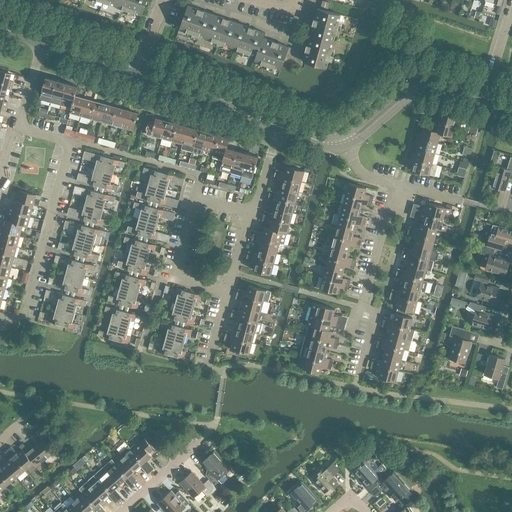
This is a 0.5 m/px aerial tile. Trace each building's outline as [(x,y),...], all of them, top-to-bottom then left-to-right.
[(101,0),(142,15),(147,0),(101,0)] [(322,1),(322,2),(321,7),(328,9),(330,3),(322,1)] [(265,33),(188,5),(180,28),(256,55),(254,60),(281,69),(289,47),(264,38),(265,33)] [(340,15),(317,8),(303,61),(326,68),(340,15)] [(0,70),(0,82),(11,85),(13,81),(8,80),(10,73),(0,70)] [(23,84),(24,76),(17,75),(16,83),(23,84)] [(50,103),(57,80),(46,77),(40,100),(50,103)] [(61,106),(67,83),(57,80),(50,103),(61,106)] [(10,90),(11,85),(0,82),(0,93),(4,95),(6,88),(10,90)] [(78,86),(67,83),(61,106),(71,108),(72,103),(73,104),(75,96),(78,86)] [(85,99),(75,96),(73,104),(72,103),(71,108),(70,113),(81,116),(85,99)] [(91,119),(96,102),(85,99),(81,116),(91,119)] [(101,122),(106,105),(96,102),(91,119),(101,122)] [(112,125),(117,107),(106,105),(101,122),(112,125)] [(122,128),(127,110),(117,107),(112,125),(122,128)] [(138,113),(127,110),(122,128),(133,131),(138,113)] [(464,116),(458,115),(441,110),(439,116),(435,115),(434,120),(455,125),(461,127),(464,116)] [(149,120),(145,134),(162,138),(166,121),(156,118),(155,122),(149,120)] [(452,136),(455,125),(434,120),(433,124),(436,125),(435,130),(435,131),(440,133),(452,136)] [(172,141),(177,124),(166,121),(162,138),(172,141)] [(182,144),(187,127),(177,124),(172,141),(182,144)] [(192,152),(198,130),(187,127),(182,144),(181,149),(192,152)] [(438,143),(440,133),(435,131),(435,130),(423,127),(422,134),(418,133),(417,137),(438,143)] [(203,150),(208,133),(198,130),(192,152),(202,155),(203,150)] [(214,153),(219,136),(208,133),(203,150),(214,153)] [(226,148),(227,148),(229,139),(219,136),(214,153),(212,158),(223,161),(226,148)] [(435,153),(438,143),(417,137),(415,142),(419,143),(417,149),(435,153)] [(231,173),(237,151),(227,148),(226,148),(223,161),(220,170),(231,173)] [(432,164),(435,153),(417,149),(416,154),(412,153),(411,158),(432,164)] [(494,150),(491,162),(497,164),(500,152),(494,150)] [(103,171),(107,157),(85,151),(83,158),(97,162),(95,169),(103,171)] [(241,176),(247,154),(237,151),(231,173),(241,176)] [(258,157),(247,154),(241,176),(252,179),(258,157)] [(125,162),(111,158),(107,157),(103,171),(113,174),(116,165),(124,167),(125,162)] [(505,191),(509,176),(511,177),(511,157),(507,169),(498,167),(492,187),(505,191)] [(438,166),(432,164),(411,158),(410,163),(413,164),(411,170),(435,176),(438,166)] [(460,160),(459,167),(467,169),(468,163),(463,161),(460,160)] [(276,170),(275,174),(301,182),(304,171),(287,166),(285,172),(276,170)] [(158,187),(162,172),(144,167),(143,172),(151,175),(148,184),(158,187)] [(99,186),(103,171),(95,169),(93,176),(79,173),(77,180),(99,186)] [(110,184),(113,174),(103,171),(99,186),(117,191),(119,186),(110,184)] [(169,182),(183,186),(185,179),(162,172),(158,187),(167,189),(169,182)] [(298,192),(301,182),(275,174),(273,179),(283,181),(281,187),(298,192)] [(349,183),(346,194),(372,201),(374,197),(365,194),(366,188),(349,183)] [(154,201),(158,187),(148,184),(146,194),(138,191),(136,196),(138,197),(154,201)] [(94,206),(98,192),(75,186),(73,193),(87,197),(85,204),(94,206)] [(165,196),(167,189),(158,187),(154,201),(177,207),(179,200),(165,196)] [(295,202),(298,192),(281,187),(279,193),(270,190),(269,195),(295,202)] [(8,206),(7,211),(29,217),(35,195),(18,191),(13,207),(8,206)] [(116,197),(98,192),(94,206),(104,209),(106,199),(114,202),(116,197)] [(371,206),(372,201),(346,194),(343,204),(360,209),(362,203),(371,206)] [(293,213),(295,202),(269,195),(268,200),(277,202),(275,208),(293,213)] [(148,221),(152,207),(135,202),(133,207),(141,209),(139,219),(148,221)] [(422,208),(421,212),(443,219),(445,213),(450,214),(451,209),(446,208),(429,203),(427,209),(422,208)] [(90,221),(94,206),(85,204),(83,211),(69,207),(67,214),(90,221)] [(359,215),(360,209),(343,204),(340,215),(367,222),(368,217),(359,215)] [(101,218),(104,209),(94,206),(90,221),(108,226),(109,221),(101,218)] [(159,217),(173,220),(175,213),(152,207),(148,221),(157,224),(159,217)] [(290,223),(293,213),(275,208),(274,214),(264,211),(263,216),(290,223)] [(29,217),(7,211),(6,215),(11,216),(9,222),(22,226),(21,226),(26,228),(29,217)] [(443,219),(421,212),(420,217),(424,218),(423,224),(437,228),(437,229),(445,231),(447,226),(441,224),(443,219)] [(365,227),(367,222),(340,215),(337,225),(355,230),(356,224),(365,227)] [(290,223),(263,216),(262,221),(271,223),(270,229),(269,229),(282,232),(282,233),(287,234),(290,223)] [(144,236),(148,221),(139,219),(136,228),(128,226),(127,231),(144,236)] [(9,222),(5,220),(3,227),(0,226),(0,230),(19,236),(21,226),(22,226),(9,222)] [(167,242),(169,235),(155,231),(157,224),(148,221),(144,236),(167,242)] [(85,241),(89,227),(76,223),(75,230),(78,231),(76,238),(85,241)] [(434,238),(437,229),(437,228),(423,224),(420,223),(419,229),(409,226),(408,231),(434,238)] [(353,236),(355,230),(337,225),(334,236),(361,243),(362,238),(353,236)] [(511,230),(499,226),(493,225),(487,246),(502,250),(504,243),(508,244),(509,242),(511,242),(511,230)] [(106,231),(89,227),(85,241),(94,244),(97,234),(105,236),(106,231)] [(269,229),(270,229),(265,227),(263,233),(254,231),(253,236),(279,243),(284,244),(287,234),(282,233),(282,232),(269,229)] [(19,236),(0,230),(0,235),(0,236),(0,242),(16,247),(19,236)] [(432,249),(434,238),(408,231),(407,236),(416,238),(414,244),(432,249)] [(471,232),(469,240),(476,242),(478,234),(471,232)] [(279,243),(253,236),(251,240),(261,243),(259,249),(276,253),(279,243)] [(360,248),(361,243),(334,236),(331,246),(349,251),(350,245),(360,248)] [(139,256),(143,242),(125,237),(124,242),(132,244),(129,253),(139,256)] [(81,255),(85,241),(76,238),(74,246),(71,245),(69,252),(81,255)] [(91,253),(94,244),(85,241),(81,255),(98,260),(99,255),(91,253)] [(16,247),(0,242),(0,253),(13,257),(16,247)] [(155,245),(143,242),(139,256),(148,259),(150,251),(153,252),(155,245)] [(436,250),(432,249),(414,244),(413,250),(404,248),(402,252),(429,259),(434,261),(435,258),(437,253),(436,250)] [(481,244),(478,252),(484,254),(482,261),(488,262),(486,269),(505,275),(509,261),(493,256),(495,249),(481,244)] [(347,257),(349,251),(331,246),(329,256),(355,264),(356,259),(347,257)] [(274,264),(276,253),(259,249),(258,254),(248,252),(247,256),(274,264)] [(434,261),(429,259),(402,252),(401,257),(410,260),(409,265),(426,270),(431,271),(434,261)] [(13,257),(0,253),(0,264),(10,268),(13,257)] [(134,270),(139,256),(129,253),(127,263),(119,261),(117,266),(134,270)] [(146,266),(148,259),(139,256),(134,270),(147,274),(149,267),(146,266)] [(274,264),(247,256),(246,261),(255,264),(253,270),(271,275),(274,264)] [(354,269),(355,264),(329,256),(326,267),(343,272),(345,266),(354,269)] [(75,276),(79,261),(67,258),(65,265),(68,266),(66,273),(75,276)] [(196,259),(194,266),(200,268),(202,261),(196,259)] [(97,266),(79,261),(75,276),(84,278),(87,269),(95,271),(97,266)] [(10,268),(0,264),(0,276),(7,278),(10,268)] [(423,280),(426,270),(409,265),(407,271),(398,268),(396,273),(423,280)] [(341,277),(343,272),(326,267),(323,277),(349,285),(351,280),(341,277)] [(460,270),(455,286),(463,288),(467,272),(460,270)] [(129,291),(133,276),(116,271),(114,276),(122,279),(120,288),(129,291)] [(23,272),(21,282),(27,283),(29,273),(23,272)] [(71,290),(75,276),(66,273),(64,280),(61,280),(59,287),(71,290)] [(423,280),(396,273),(395,278),(404,280),(403,286),(420,291),(425,292),(428,282),(423,280)] [(487,285),(487,283),(488,283),(489,277),(476,273),(474,279),(482,281),(481,283),(477,298),(497,303),(501,289),(487,285)] [(82,288),(84,278),(75,276),(71,290),(89,295),(90,290),(82,288)] [(145,280),(133,276),(129,291),(138,293),(140,286),(143,287),(145,280)] [(348,289),(349,285),(323,277),(320,288),(337,293),(339,287),(348,289)] [(437,284),(434,294),(441,296),(444,286),(437,284)] [(238,289),(237,294),(263,301),(268,302),(271,291),(249,285),(247,292),(238,289)] [(417,301),(420,291),(403,286),(401,292),(392,289),(391,294),(417,301)] [(125,305),(129,291),(120,288),(117,298),(109,295),(108,300),(125,305)] [(185,306),(189,292),(176,288),(174,295),(177,296),(175,303),(185,306)] [(136,300),(138,293),(129,291),(125,305),(137,308),(139,301),(136,300)] [(201,295),(189,292),(185,306),(194,309),(196,301),(199,302),(201,295)] [(66,310),(70,296),(57,293),(55,300),(58,301),(56,308),(66,310)] [(263,301),(237,294),(235,298),(245,301),(243,307),(260,311),(263,301)] [(414,312),(417,301),(391,294),(389,299),(399,301),(397,307),(414,312)] [(87,301),(70,296),(66,310),(75,313),(77,303),(86,306),(87,301)] [(452,297),(450,303),(466,308),(468,302),(452,297)] [(493,315),(484,312),(486,307),(471,302),(466,308),(475,315),(471,325),(480,328),(481,326),(489,328),(493,315)] [(181,320),(185,306),(175,303),(173,311),(170,310),(168,317),(181,320)] [(312,303),(311,307),(309,307),(307,313),(336,321),(338,316),(333,315),(335,309),(312,303)] [(119,325),(123,311),(106,306),(105,311),(113,313),(110,323),(119,325)] [(192,316),(194,309),(185,306),(181,320),(193,324),(195,317),(192,316)] [(260,311),(243,307),(242,312),(232,310),(231,315),(258,322),(260,311)] [(62,325),(66,310),(56,308),(54,315),(51,314),(49,321),(62,325)] [(72,323),(75,313),(66,310),(62,325),(79,330),(80,325),(72,323)] [(136,314),(123,311),(119,325),(129,328),(131,321),(134,321),(136,314)] [(335,326),(336,321),(307,313),(305,320),(307,320),(306,325),(308,325),(314,327),(314,326),(329,330),(331,325),(335,326)] [(384,317),(383,322),(410,329),(413,318),(395,313),(394,319),(384,317)] [(258,322),(231,315),(230,319),(239,322),(237,327),(255,332),(260,334),(262,323),(258,322)] [(410,329),(383,322),(382,326),(391,329),(389,334),(412,340),(414,330),(410,329)] [(115,340),(119,325),(110,323),(108,332),(99,330),(98,335),(115,340)] [(175,341),(179,326),(167,323),(165,330),(168,331),(166,338),(175,341)] [(127,335),(129,328),(119,325),(115,340),(128,343),(130,336),(127,335)] [(332,330),(329,330),(314,326),(314,327),(308,325),(306,335),(338,344),(339,339),(330,337),(332,330)] [(191,330),(179,326),(175,341),(184,343),(186,336),(189,337),(191,330)] [(255,332),(237,327),(236,333),(227,331),(225,335),(252,343),(255,332)] [(471,342),(467,341),(470,331),(456,327),(453,337),(455,338),(449,358),(464,363),(471,342)] [(412,340),(389,334),(388,340),(379,338),(377,342),(404,349),(409,351),(412,340)] [(252,343),(225,335),(224,340),(233,343),(231,349),(236,350),(235,353),(236,354),(245,357),(247,356),(248,353),(249,353),(252,343)] [(337,349),(338,344),(306,335),(303,345),(326,352),(328,346),(337,349)] [(171,355),(175,341),(166,338),(164,345),(161,345),(159,352),(171,355)] [(182,351),(184,343),(175,341),(171,355),(183,359),(185,351),(182,351)] [(404,349),(377,342),(376,347),(385,350),(384,355),(401,360),(404,349)] [(303,345),(300,356),(306,357),(332,365),(334,360),(324,358),(326,352),(303,345)] [(401,360),(384,355),(382,361),(373,358),(372,363),(398,370),(401,360)] [(502,371),(505,359),(490,355),(484,374),(499,378),(496,387),(502,389),(507,372),(502,371)] [(331,369),(332,365),(306,357),(303,368),(320,373),(322,367),(331,369)] [(398,370),(372,363),(370,368),(380,370),(378,376),(387,379),(386,381),(392,383),(392,381),(395,381),(398,370)] [(461,368),(459,376),(466,377),(468,370),(461,368)] [(40,429),(36,432),(42,439),(45,435),(40,429)] [(38,442),(33,446),(45,460),(53,453),(52,451),(54,450),(50,446),(49,448),(42,439),(36,432),(32,435),(38,442)] [(152,455),(149,452),(154,448),(144,438),(136,445),(135,444),(130,448),(151,471),(154,468),(147,460),(152,455)] [(45,460),(33,446),(28,450),(23,443),(19,446),(22,450),(22,449),(33,463),(36,467),(45,460)] [(130,448),(128,445),(119,452),(123,457),(135,470),(140,466),(148,474),(151,471),(130,448)] [(22,449),(22,450),(17,453),(11,446),(8,449),(25,470),(33,463),(22,449)] [(25,470),(8,449),(4,452),(10,459),(5,463),(17,477),(25,470)] [(228,478),(223,472),(229,467),(215,451),(202,462),(210,471),(206,475),(214,485),(219,481),(222,484),(228,478)] [(131,474),(135,470),(123,457),(115,464),(133,484),(137,481),(131,474)] [(82,458),(73,465),(78,470),(86,463),(82,458)] [(111,460),(103,467),(119,484),(124,480),(130,487),(131,488),(134,485),(133,484),(115,464),(111,460)] [(382,464),(374,471),(365,461),(353,472),(367,487),(387,469),(382,464)] [(17,477),(5,463),(0,467),(0,466),(0,473),(8,484),(17,477)] [(333,463),(326,469),(324,467),(318,473),(319,475),(316,477),(317,478),(321,482),(318,485),(325,493),(331,488),(332,489),(339,484),(332,477),(339,470),(333,463)] [(119,484),(103,467),(95,474),(119,500),(122,497),(115,489),(119,484)] [(203,485),(192,472),(180,482),(193,497),(202,490),(208,497),(216,489),(208,480),(203,485)] [(393,472),(371,491),(375,497),(385,488),(397,502),(398,501),(403,506),(415,498),(409,491),(393,472)] [(0,490),(8,484),(0,473),(0,490)] [(119,500),(95,474),(87,481),(103,499),(108,495),(115,503),(119,500)] [(98,503),(103,499),(87,481),(79,488),(83,493),(100,511),(105,511),(106,511),(98,503)] [(300,483),(291,492),(297,498),(300,502),(296,506),(301,511),(304,511),(316,501),(310,494),(312,493),(307,488),(305,489),(300,483)] [(171,491),(158,503),(165,511),(180,511),(186,507),(185,507),(190,502),(179,491),(174,495),(171,491)] [(100,511),(83,493),(75,500),(85,511),(88,511),(94,508),(95,509),(93,511),(94,511),(100,511)] [(71,496),(63,503),(71,511),(85,511),(75,500),(71,496)] [(31,501),(24,507),(28,511),(34,505),(31,501)] [(56,511),(71,511),(63,503),(55,510),(56,511)]
